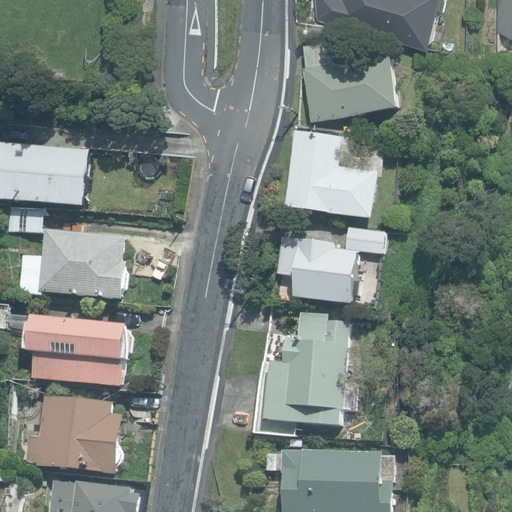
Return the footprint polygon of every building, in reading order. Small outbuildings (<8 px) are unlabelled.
[(333,33),(404,48),(406,40),(435,48),(444,14),(450,0),(316,0),(312,23),(333,29),(333,33)] [(511,0),(499,0),(500,31),(511,30),(511,0)] [(309,76),(315,125),(406,112),(398,59),(343,67),(340,46),(305,51),(309,76)] [(158,112),(160,130),(169,128),(167,111),(158,112)] [(289,209),(377,221),(383,174),(342,168),(346,139),(299,133),(289,209)] [(0,201),(90,209),(95,152),(0,144),(0,201)] [(11,232),(45,233),(46,210),(12,208),(11,232)] [(349,250),(387,256),(391,234),(352,228),(349,250)] [(48,294),(127,300),(130,263),(128,263),(130,238),(49,231),(47,258),(26,256),(23,296),(47,298),(48,294)] [(295,297),(354,309),(355,305),(356,305),(366,256),(337,250),(337,249),(304,242),(303,247),(291,245),(286,269),(300,271),(295,297)] [(0,329),(10,330),(13,307),(0,305),(0,329)] [(262,435),(298,438),(299,425),(346,428),(347,411),(359,412),(361,385),(351,384),(355,325),(333,323),(334,315),(305,313),(303,340),(291,339),(289,363),(277,362),(277,366),(267,366),(262,435)] [(38,381),(129,390),(135,329),(39,319),(38,324),(34,324),(31,353),(41,354),(38,381)] [(41,467),(122,475),(127,415),(117,414),(118,404),(107,403),(48,398),(45,439),(32,438),(30,463),(42,464),(41,467)] [(413,462),(431,463),(432,450),(413,449),(413,462)] [(287,511),(396,511),(398,457),(386,457),(386,453),(306,451),(285,451),(285,475),(288,475),(287,511)] [(429,465),(428,483),(438,483),(438,465),(429,465)] [(143,511),(145,496),(137,495),(137,490),(81,483),(81,484),(58,481),(54,511),(143,511)]
